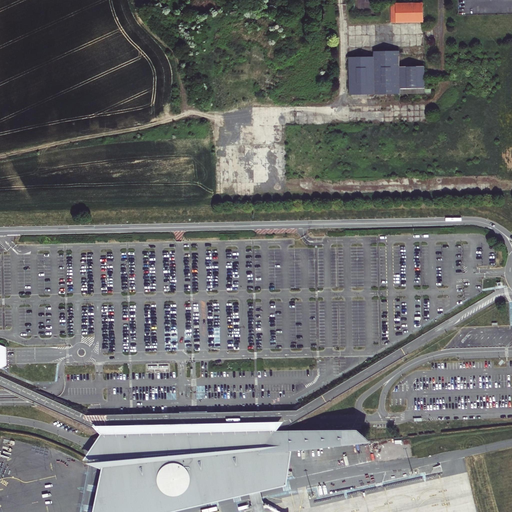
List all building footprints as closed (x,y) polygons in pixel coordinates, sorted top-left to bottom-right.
[(392,23),(424,22),(424,3),(392,4),(392,23)] [(374,56),(349,56),(350,95),(431,93),(431,89),(425,89),(425,66),(400,67),(400,51),(374,51),(374,56)] [(260,453),(276,431),(248,431),(205,433),(201,433),(200,431),(198,431),(198,429),(191,429),(191,431),(188,431),(188,433),(181,433),(140,434),(110,434),(110,450),(114,449),(107,488),(104,488),(106,494),(102,511),(108,511),(134,506),(138,505),(138,508),(141,507),(141,505),(145,504),(247,481),(258,478),(281,473),(285,451),(260,453)] [(260,453),(285,451),(361,442),(348,429),(283,431),(276,431),(260,453)] [(263,498),(258,478),(247,481),(254,511),(262,511),(266,511),(265,508),(263,498)]
